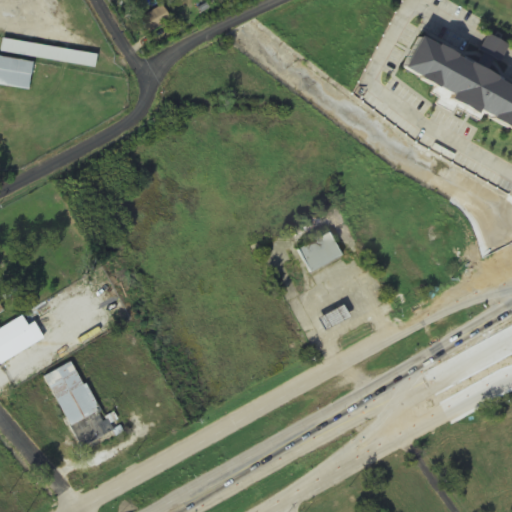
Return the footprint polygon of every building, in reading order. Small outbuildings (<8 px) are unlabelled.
[(146,35),(168,22),(160,6),(137,19),(146,35)] [(430,39),(411,74),(414,81),(430,91),(430,92),(448,104),(446,107),(447,110),(462,119),(466,118),(485,128),(490,123),(505,131),(503,135),(511,139),(511,85),(472,60),(470,63),(430,39)] [(95,54),(0,40),(0,41),(0,54),(93,67),(95,54)] [(0,87),(28,91),(32,60),(0,55),(0,87)] [(338,258),(327,234),(295,249),(306,273),(338,258)] [(345,317),(338,305),(314,320),(322,332),(345,317)] [(0,362),(41,342),(30,319),(22,323),(20,318),(0,327),(0,362)] [(98,420),(72,362),(43,375),(76,449),(112,433),(109,426),(116,423),(112,413),(98,420)]
